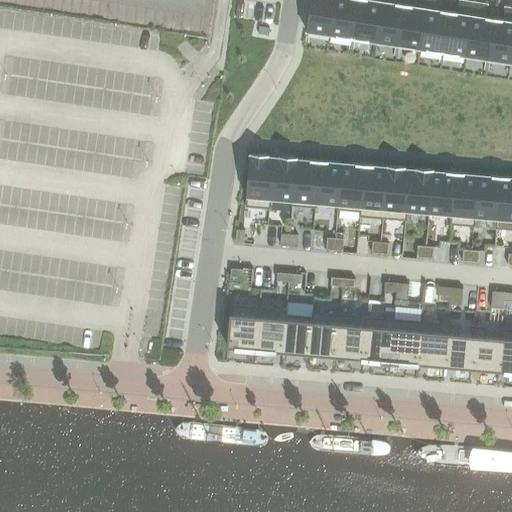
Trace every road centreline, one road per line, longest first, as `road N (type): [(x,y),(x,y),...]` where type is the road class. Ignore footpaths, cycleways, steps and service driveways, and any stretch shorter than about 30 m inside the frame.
road 1 (residential): [(190,390),(226,147),(282,54),(292,0)]
road 2 (unclassified): [(511,418),(190,390)]
road 3 (unclassified): [(190,390),(0,373)]
